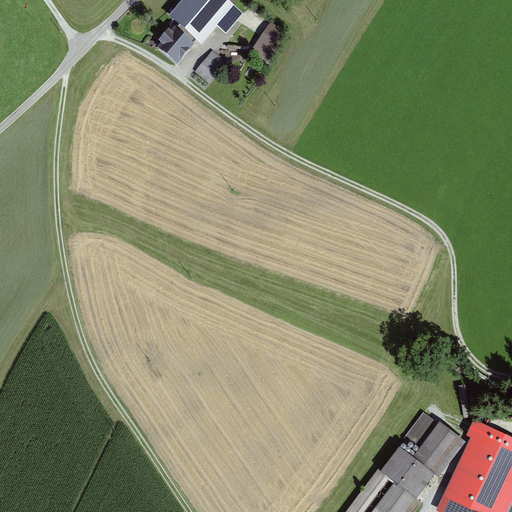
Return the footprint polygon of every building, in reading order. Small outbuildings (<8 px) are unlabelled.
[(184,0),(172,15),(205,43),(219,27),(226,32),(243,12),(229,0),(184,0)] [(289,34),(272,22),(253,49),(271,61),(289,34)] [(177,63),(195,44),(174,26),(157,45),(177,63)] [(212,85),(229,64),(213,51),(196,72),(212,85)] [(441,475),(464,446),(423,414),(400,443),(441,475)] [(508,511),(511,504),(511,439),(474,422),(468,435),(472,437),(437,511),(508,511)] [(414,498),(434,473),(401,448),(382,472),(414,498)] [(349,511),(411,511),(419,503),(380,473),(349,511)]
